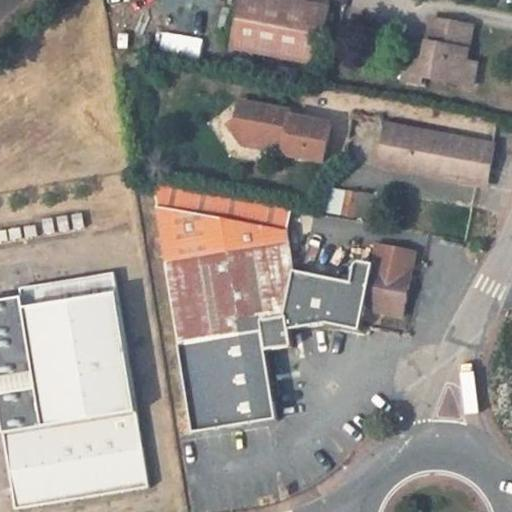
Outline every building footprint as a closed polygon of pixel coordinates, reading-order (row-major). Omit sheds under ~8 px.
[(332,6),(297,0),(241,0),(231,60),(319,76),(332,6)] [(427,53),(425,62),(406,58),(402,87),(423,91),(425,84),(476,91),(481,64),(471,63),(474,27),(432,19),(427,53)] [(408,50),(406,58),(425,62),(427,53),(408,50)] [(292,109),(239,101),(237,122),(228,128),(243,147),(268,153),(282,149),(291,164),(327,169),(334,125),(296,118),(292,109)] [(497,142),(389,124),(377,170),(488,189),(497,142)] [(335,188),(330,211),(374,221),(379,197),(335,188)] [(300,218),(157,194),(196,447),(279,430),(262,336),(284,333),(286,326),(362,340),(368,320),(404,325),(414,282),(418,262),(378,256),(373,275),(370,293),(297,281),(293,256),(300,218)] [(17,295),(0,297),(0,379),(31,374),(34,390),(0,396),(0,421),(15,508),(91,495),(99,494),(108,492),(117,491),(146,486),(110,270),(15,286),(17,295)]
